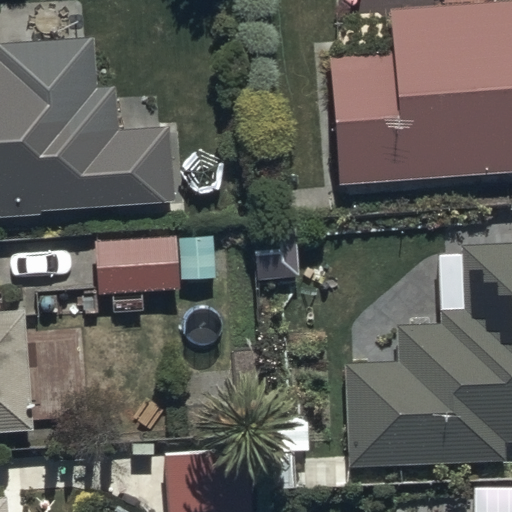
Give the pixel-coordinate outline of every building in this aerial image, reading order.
[(394,45),(327,51),(338,180),(511,165),(511,0),(419,0),(390,2),(394,45)] [(0,211),(40,208),(40,204),(172,195),(167,121),(119,124),(116,80),(98,81),(95,31),(0,37),(0,211)] [(179,229),(182,275),(214,273),(212,227),(179,229)] [(96,235),(100,290),(180,284),(176,230),(96,235)] [(297,285),(293,231),(251,234),(255,288),(297,285)] [(511,235),(460,238),(462,304),(441,305),(442,318),(399,320),(400,357),(347,359),(350,461),(505,455),(504,436),(511,435),(511,235)] [(0,302),(0,426),(34,424),(25,301),(0,302)] [(306,425),(268,426),(271,497),(309,495),(306,425)] [(164,449),(169,511),(254,511),(249,442),(164,449)] [(0,511),(9,511),(8,490),(0,490),(0,511)]
